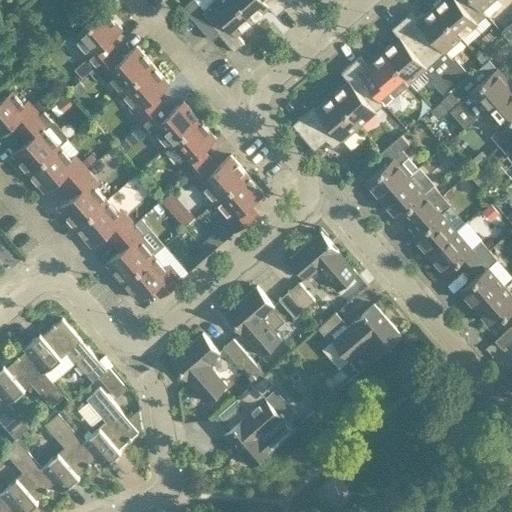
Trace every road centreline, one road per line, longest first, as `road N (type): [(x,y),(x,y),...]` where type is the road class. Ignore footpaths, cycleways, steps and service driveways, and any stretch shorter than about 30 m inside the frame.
road 1 (residential): [(511,408),(331,203),(310,193)]
road 2 (residential): [(134,342),(155,337),(305,208),(310,193)]
road 3 (residential): [(117,511),(159,497),(170,473),(154,385),(135,361),(134,342)]
road 4 (residential): [(242,106),(363,0)]
road 5 (residential): [(242,106),(145,0)]
road 6 (residential): [(54,280),(59,248),(0,181)]
